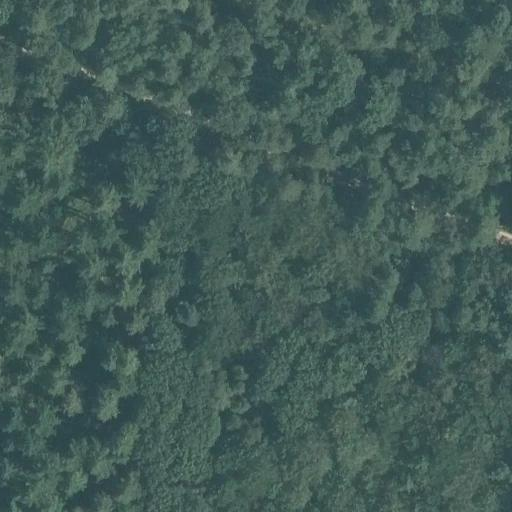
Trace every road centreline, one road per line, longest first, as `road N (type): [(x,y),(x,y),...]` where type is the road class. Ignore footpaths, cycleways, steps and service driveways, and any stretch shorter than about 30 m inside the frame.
road 1 (track): [(0,42),(511,239)]
road 2 (track): [(171,511),(198,118)]
